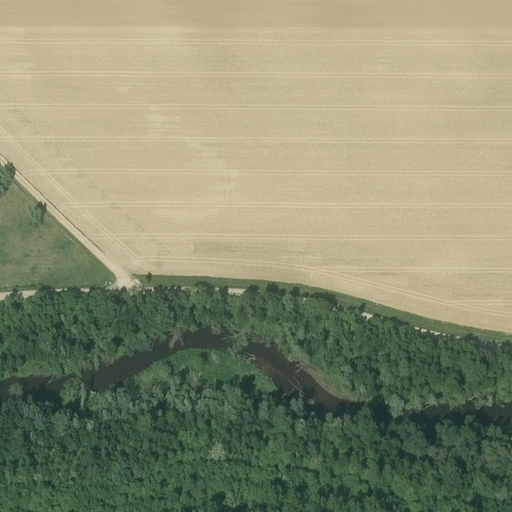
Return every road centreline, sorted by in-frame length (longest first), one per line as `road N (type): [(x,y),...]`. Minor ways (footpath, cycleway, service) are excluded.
road 1 (track): [(0,492),(47,483),(141,485),(197,466),(227,466),(348,479),(404,508),(477,501),(511,507)]
road 2 (track): [(0,299),(278,298),(511,353)]
road 3 (track): [(133,293),(0,162)]
